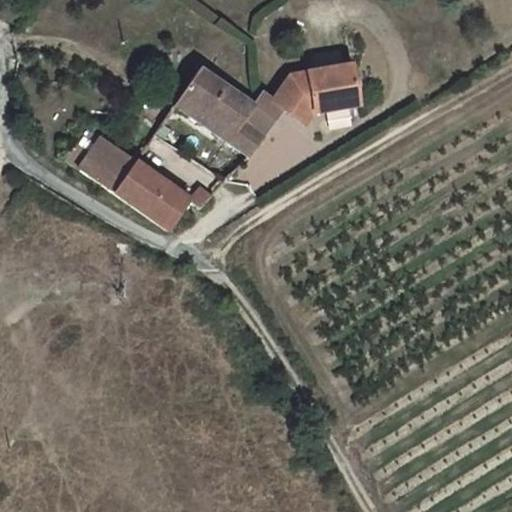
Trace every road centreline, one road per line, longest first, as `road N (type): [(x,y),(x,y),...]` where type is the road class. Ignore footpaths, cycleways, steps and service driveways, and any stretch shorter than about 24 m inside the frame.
road 1 (track): [(172,256),(232,296),(366,511)]
road 2 (residential): [(0,46),(4,140),(52,185),(172,256)]
